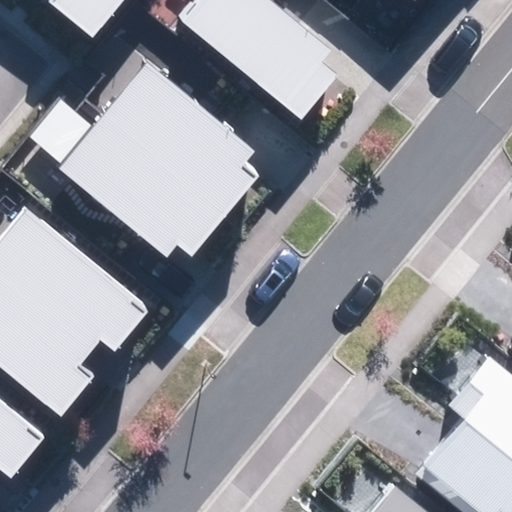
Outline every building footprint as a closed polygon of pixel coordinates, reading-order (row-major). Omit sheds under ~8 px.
[(56,0),(52,5),(90,36),(119,0),(56,0)] [(199,0),(181,22),(302,120),(337,77),(320,63),(330,50),(269,0),(199,0)] [(62,165),(59,168),(167,258),(178,245),(191,256),(254,181),(238,168),(254,149),(148,62),(94,127),(60,99),(28,137),(62,165)] [(0,239),(0,368),(59,417),(90,380),(76,368),(100,339),(115,352),(148,311),(24,210),(0,239)] [(511,511),(511,370),(490,354),(447,408),(461,419),(416,478),(460,511),(511,511)] [(0,470),(11,479),(46,436),(0,399),(0,470)] [(429,511),(395,484),(371,511),(429,511)]
